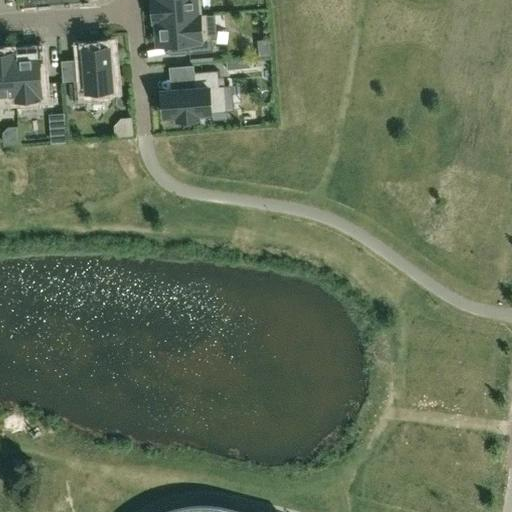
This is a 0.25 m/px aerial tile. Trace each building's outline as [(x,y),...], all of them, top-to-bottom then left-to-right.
[(202,15),(201,0),(152,0),(154,20),(207,15),(207,14),(202,15)] [(209,40),(207,15),(154,20),(156,20),(158,44),(188,42),(189,54),(213,52),(212,39),(209,40)] [(86,80),(74,81),(76,105),(88,104),(88,101),(113,99),(112,82),(117,82),(116,67),(110,67),(109,48),(83,50),(86,80)] [(0,107),(17,107),(13,53),(0,54),(0,107)] [(14,53),(13,53),(17,107),(42,105),(42,107),(54,106),(52,82),(41,83),(38,53),(14,55),(14,53)] [(199,114),(227,111),(225,86),(220,86),(218,70),(194,72),(195,88),(162,91),(165,117),(177,116),(177,119),(199,117),(199,114)]
